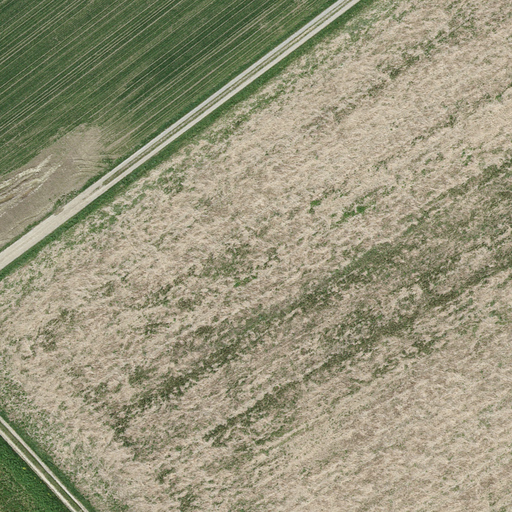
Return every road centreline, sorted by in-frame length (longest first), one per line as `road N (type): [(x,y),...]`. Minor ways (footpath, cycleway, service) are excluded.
road 1 (track): [(335,0),(0,246)]
road 2 (track): [(85,511),(0,406)]
